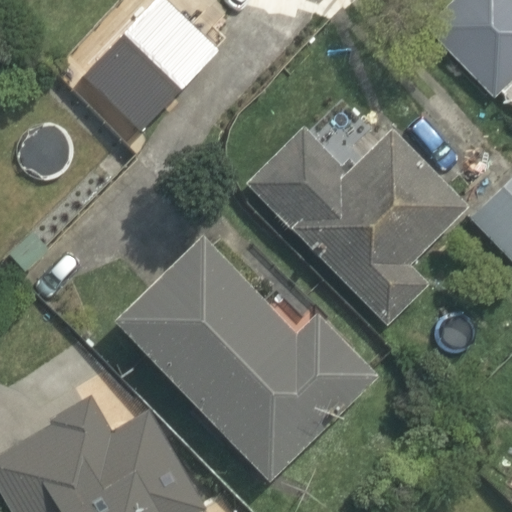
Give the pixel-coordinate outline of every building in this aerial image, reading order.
[(511,0),(440,0),(412,31),(509,121),(511,117),(511,0)] [(321,89),(230,185),(370,319),(405,282),(391,268),(447,210),(321,89)] [(511,156),(456,213),(511,267),(511,156)] [(181,236),(96,316),(253,484),(359,385),(293,314),(272,333),(181,236)] [(69,397),(0,438),(0,504),(4,511),(193,511),(132,411),(92,434),(69,397)]
